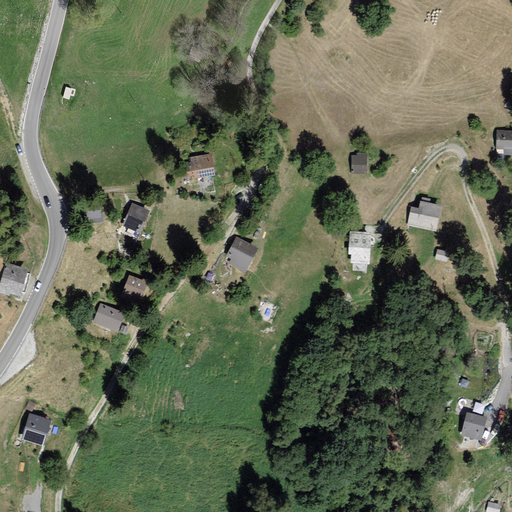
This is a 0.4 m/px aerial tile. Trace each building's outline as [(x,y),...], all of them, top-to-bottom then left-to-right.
[(511,145),(511,131),(493,131),(492,154),(511,155),(511,145)] [(363,154),(346,153),(346,174),(362,175),(363,154)] [(202,156),(177,160),(181,184),(206,180),(202,156)] [(88,201),(71,204),(74,224),(91,222),(88,201)] [(435,206),(415,202),(409,229),(429,233),(435,206)] [(140,212),(124,205),(115,226),(131,233),(140,212)] [(363,238),(346,236),(344,254),(362,255),(363,238)] [(248,250),(229,240),(218,262),(237,272),(248,250)] [(27,270),(7,264),(0,289),(0,292),(19,298),(27,270)] [(139,284),(122,277),(113,297),(131,305),(139,284)] [(117,313),(95,305),(87,323),(110,332),(117,313)] [(461,435),(483,439),(488,415),(466,411),(461,435)] [(43,421),(23,414),(14,440),(34,447),(43,421)] [(489,501),(488,511),(499,511),(500,502),(489,501)]
